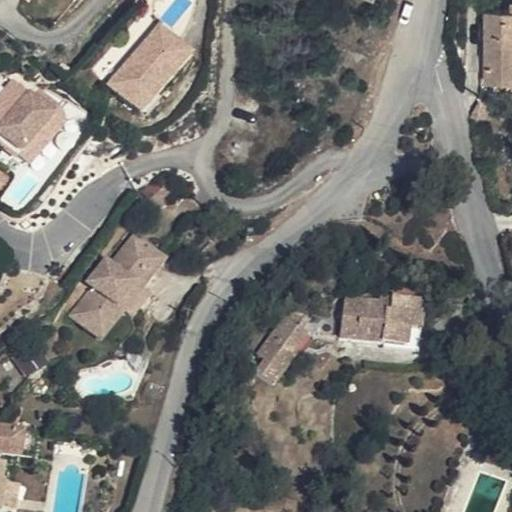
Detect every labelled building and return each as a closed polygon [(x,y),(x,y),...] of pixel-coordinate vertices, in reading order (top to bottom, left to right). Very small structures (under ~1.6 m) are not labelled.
[(511,6),(491,7),(490,79),(511,79),(511,6)] [(146,115),(196,53),(163,26),(112,87),(146,115)] [(58,112),(33,90),(17,76),(0,94),(0,127),(25,151),(58,112)] [(69,122),(58,112),(25,151),(22,155),(33,165),(69,122)] [(0,127),(0,134),(22,155),(25,151),(0,127)] [(0,193),(12,178),(0,168),(0,193)] [(167,259),(137,234),(107,271),(102,267),(90,283),(95,287),(85,298),(116,325),(127,311),(145,288),(167,259)] [(153,294),(145,288),(127,311),(135,317),(153,294)] [(423,321),(426,300),(401,296),(399,304),(350,296),(342,340),(409,351),(415,320),(423,321)] [(116,325),(85,298),(72,328),(103,354),(116,325)] [(289,317),(262,354),(266,357),(257,369),(279,384),(314,335),(289,317)] [(38,339),(16,352),(29,374),(51,361),(38,339)] [(271,392),(257,380),(228,419),(237,426),(228,439),(246,450),(270,421),(264,417),(281,395),(271,390),(271,392)] [(35,435),(0,429),(0,508),(4,509),(5,505),(8,485),(11,459),(31,460),(35,435)] [(21,487),(8,485),(5,505),(19,507),(21,487)]
